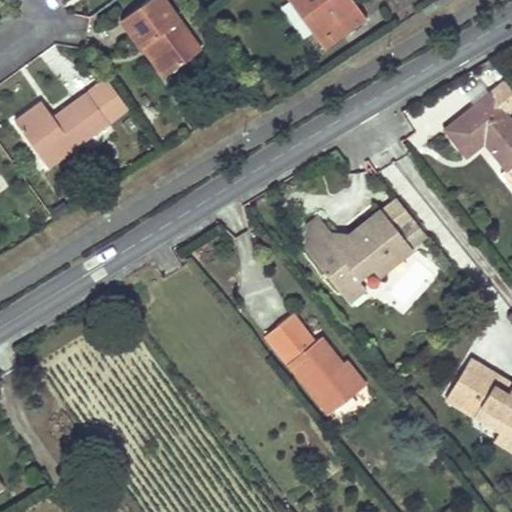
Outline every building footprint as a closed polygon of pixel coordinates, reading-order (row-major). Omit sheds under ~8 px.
[(145,0),(117,20),(137,48),(140,46),(147,41),(168,70),(198,49),(162,0),(145,0)] [(351,0),(287,0),(323,49),(365,18),(351,0)] [(140,46),(161,75),(168,70),(147,41),(140,46)] [(45,168),(123,114),(103,83),(52,118),(41,102),(13,121),(45,168)] [(511,114),(491,88),(444,125),(466,153),(485,136),(508,165),(511,161),(511,114)] [(397,231),(412,219),(396,199),(381,211),(397,231)] [(424,234),(412,219),(397,231),(381,211),(379,209),(338,242),(326,228),(303,246),(341,292),(355,281),(371,268),(377,275),(410,247),(409,246),(424,234)] [(316,214),(304,223),(303,246),(326,228),(316,214)] [(349,302),(362,290),(355,281),(341,292),(349,302)] [(285,311),(273,320),(296,348),(307,339),(285,311)] [(296,348),(273,320),(260,330),(323,410),(355,385),(334,359),(314,334),(307,339),(296,348)] [(341,354),(334,359),(355,385),(361,380),(341,354)] [(490,438),(511,452),(511,377),(508,383),(502,392),(489,384),(495,375),(467,357),(443,395),(496,429),(490,438)] [(495,375),(489,384),(502,392),(508,383),(495,375)]
